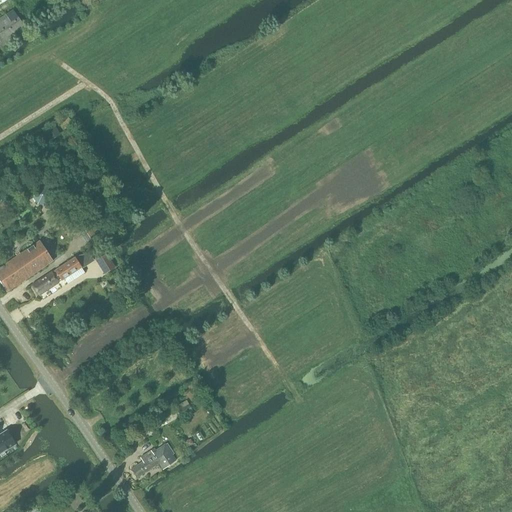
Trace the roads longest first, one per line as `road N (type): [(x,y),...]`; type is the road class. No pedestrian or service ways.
road 1 (track): [(0,138),(86,82),(108,99),(174,217),(274,362)]
road 2 (unclassified): [(139,511),(0,309)]
road 3 (track): [(0,82),(87,27),(89,0)]
